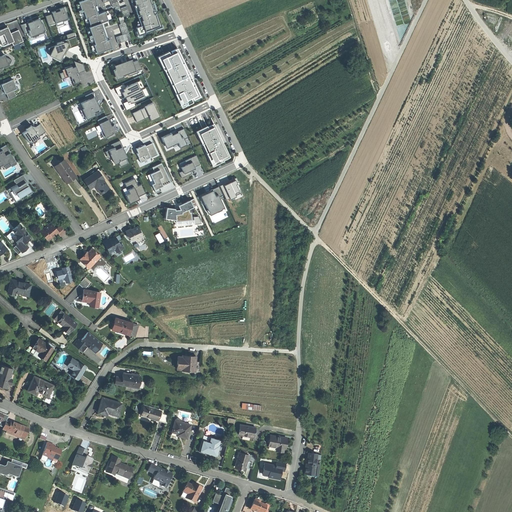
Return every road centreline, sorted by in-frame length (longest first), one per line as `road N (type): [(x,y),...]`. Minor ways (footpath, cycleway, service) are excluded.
road 1 (track): [(426,0),(314,235),(300,308),(300,433)]
road 2 (track): [(511,437),(242,163)]
road 3 (residential): [(181,32),(99,60),(98,72),(128,130),(139,135),(215,100)]
road 4 (residential): [(80,236),(242,163),(215,100)]
road 5 (residential): [(59,427),(246,484)]
road 6 (residential): [(207,347),(136,345),(109,364),(59,427)]
road 7 (track): [(246,348),(251,170)]
road 8 (residential): [(6,128),(80,236)]
